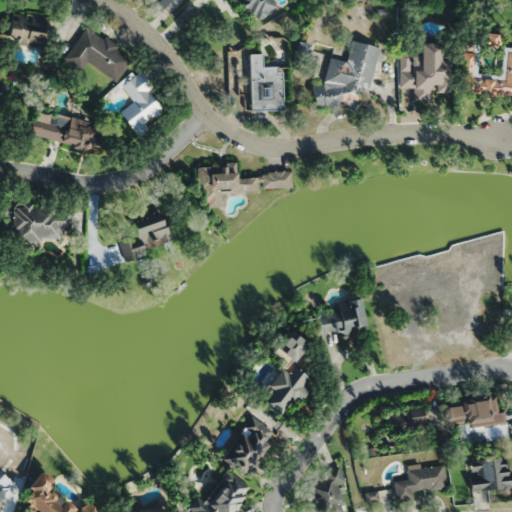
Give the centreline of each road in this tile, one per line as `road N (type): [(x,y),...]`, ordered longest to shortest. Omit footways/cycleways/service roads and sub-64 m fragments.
road 1 (residential): [(103,0),(147,31),(213,118),(257,142),(290,146),(407,131),(501,141)]
road 2 (residential): [(511,375),(485,370),(351,399),(278,511)]
road 3 (residential): [(0,172),(116,184),(147,169),(209,113)]
